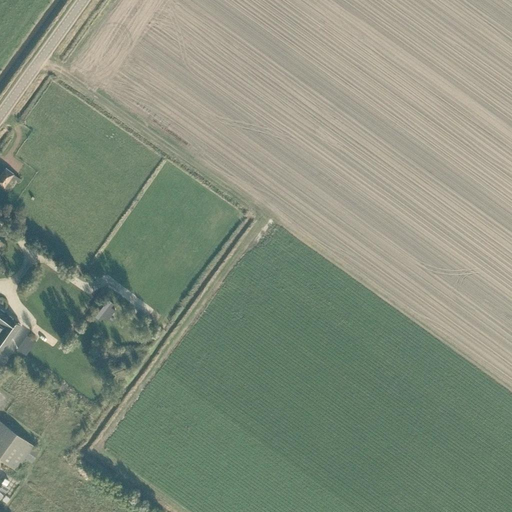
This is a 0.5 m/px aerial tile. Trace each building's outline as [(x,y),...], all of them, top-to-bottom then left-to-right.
[(5,167),(0,173),(0,183),(8,189),(15,178),(19,180),(21,178),(5,167)] [(108,298),(95,314),(101,318),(104,314),(112,321),(115,317),(111,314),(115,309),(111,305),(114,302),(108,298)] [(0,309),(0,322),(5,326),(4,328),(0,325),(0,348),(2,350),(20,324),(0,309)] [(21,342),(17,347),(26,354),(30,348),(21,342)] [(40,450),(33,445),(33,444),(0,419),(0,456),(16,468),(25,456),(32,461),(40,450)]
